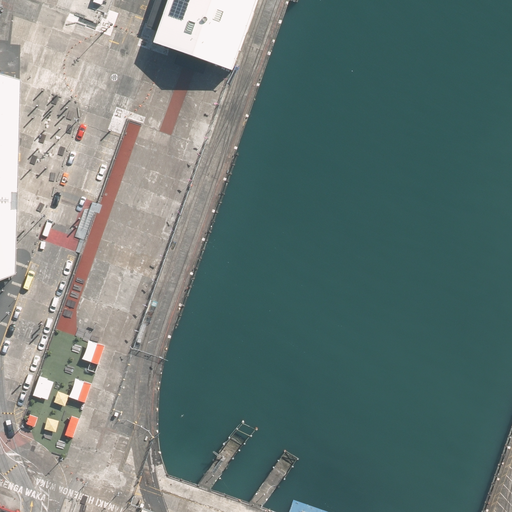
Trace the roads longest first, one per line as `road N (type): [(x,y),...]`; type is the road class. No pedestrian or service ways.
road 1 (unknown): [(129,35),(181,106),(181,131),(90,458),(70,468),(40,458)]
road 2 (residential): [(8,384),(117,74)]
road 3 (residential): [(8,384),(8,424),(49,471),(54,511)]
